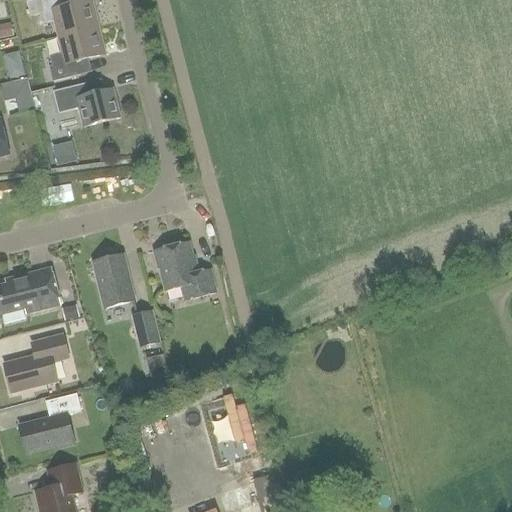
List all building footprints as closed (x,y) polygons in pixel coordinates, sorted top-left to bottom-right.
[(56,22),(60,38),(99,29),(92,2),(64,9),(61,0),(39,0),(28,3),(31,18),(40,16),(43,25),(56,22)] [(12,24),(0,26),(0,38),(0,40),(15,37),(12,24)] [(99,29),(60,38),(64,55),(51,58),(53,68),(50,68),(54,83),(81,77),(77,63),(106,56),(99,29)] [(34,77),(6,81),(8,98),(22,96),(23,109),(38,107),(34,77)] [(121,120),(114,91),(88,97),(85,86),(54,93),(60,115),(79,110),(84,129),(121,120)] [(0,157),(10,155),(2,126),(0,124),(0,157)] [(72,137),(51,142),(56,163),(74,158),(75,162),(87,159),(85,154),(77,156),(72,137)] [(154,253),(159,271),(161,271),(166,294),(182,290),(186,303),(217,295),(212,272),(198,275),(190,245),(154,253)] [(105,311),(136,304),(124,257),(93,264),(105,311)] [(53,275),(35,280),(34,275),(18,279),(19,284),(0,288),(0,317),(26,311),(27,316),(61,307),(53,275)] [(63,309),(66,321),(81,318),(78,306),(63,309)] [(133,317),(140,349),(162,344),(154,311),(133,317)] [(11,396),(58,384),(53,365),(69,360),(63,337),(32,345),(35,358),(4,366),(11,396)] [(147,360),(156,395),(173,390),(164,355),(147,360)] [(26,456),(56,448),(57,451),(75,447),(68,418),(82,414),(77,396),(46,404),(50,421),(20,429),(26,456)] [(48,474),(52,491),(36,495),(39,511),(75,511),(72,497),(83,495),(76,467),(48,474)] [(245,511),(272,511),(265,484),(240,490),(245,511)]
